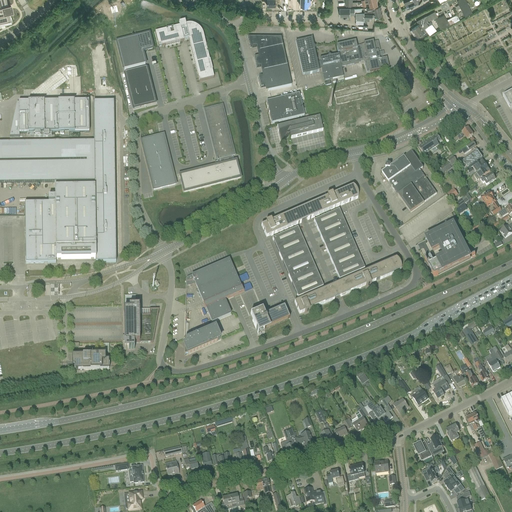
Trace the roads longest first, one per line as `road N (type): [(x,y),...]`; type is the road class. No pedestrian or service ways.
road 1 (primary): [(0,454),(273,390),(371,354),(511,281)]
road 2 (primary): [(511,262),(267,367),(155,401),(0,432)]
road 3 (unclassified): [(163,253),(138,199),(138,121),(247,81)]
road 4 (residential): [(168,498),(396,438)]
road 5 (unclassified): [(345,316),(407,288),(415,273),(359,170)]
road 6 (unclassified): [(0,480),(145,455),(168,498)]
road 7 (unclassified): [(298,333),(253,227),(255,214),(293,198)]
road 8 (unclassified): [(17,299),(95,291),(153,258)]
road 9 (unclassified): [(160,366),(184,371),(298,333)]
road 10 (unclassified): [(163,253),(284,182)]
road 11 (unclassified): [(153,258),(86,279),(17,288)]
road 12 (residential): [(396,438),(511,379)]
road 13 (unclassified): [(345,316),(293,198)]
